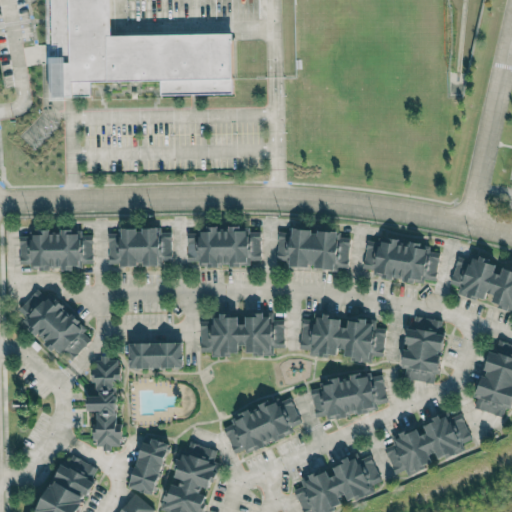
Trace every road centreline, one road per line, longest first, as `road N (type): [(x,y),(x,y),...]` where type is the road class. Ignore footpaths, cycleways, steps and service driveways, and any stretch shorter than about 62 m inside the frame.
road 1 (residential): [(0,201),(319,195),(511,233)]
road 2 (residential): [(473,222),(511,49)]
